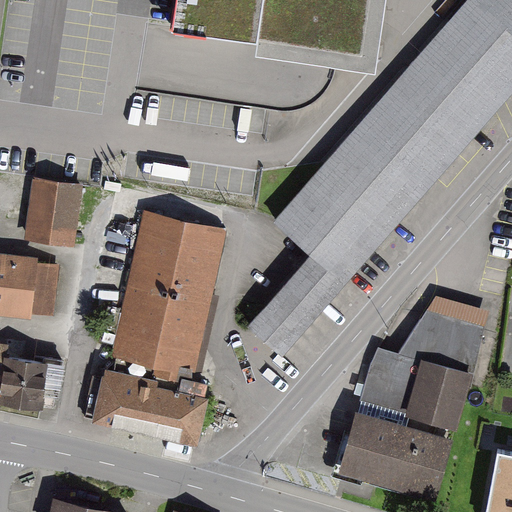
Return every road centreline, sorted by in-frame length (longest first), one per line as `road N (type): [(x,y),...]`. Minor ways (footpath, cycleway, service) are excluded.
road 1 (tertiary): [(511,160),(239,468),(229,496)]
road 2 (secondary): [(229,496),(0,441)]
